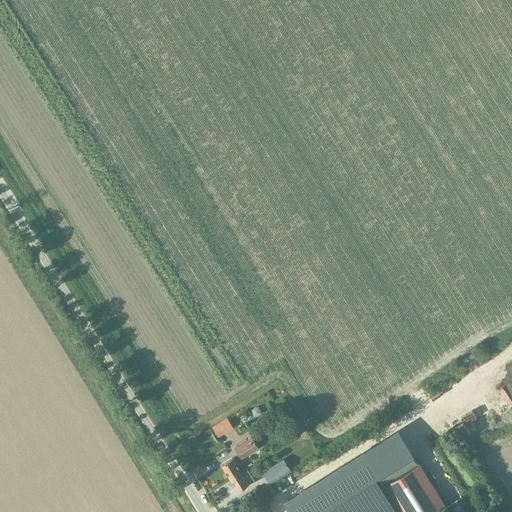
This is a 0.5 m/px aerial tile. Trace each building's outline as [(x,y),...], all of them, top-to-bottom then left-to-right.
[(399,431),(363,454),(287,502),(293,511),(396,511),(380,485),(418,461),(399,431)] [(298,441),(307,436),(305,431),(295,436),(298,441)] [(251,438),(234,449),(240,459),(257,449),(251,438)] [(239,472),(234,464),(231,459),(220,465),(228,478),(239,472)] [(285,459),(264,472),(270,482),(291,468),(285,459)] [(380,485),(396,511),(433,511),(445,505),(445,504),(418,461),(380,485)] [(239,472),(228,478),(236,492),(253,481),(245,468),(239,472)] [(255,488),(250,491),(257,501),(262,498),(255,488)]
